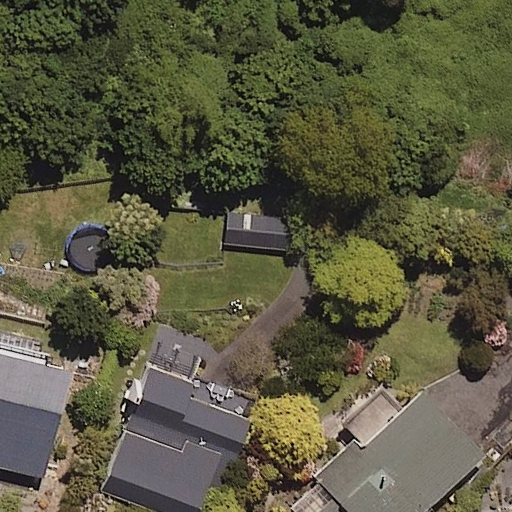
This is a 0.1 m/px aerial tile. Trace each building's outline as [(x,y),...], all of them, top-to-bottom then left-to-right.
[(226,206),(224,240),(281,244),(283,210),(226,206)] [(0,456),(41,465),(64,351),(0,337),(0,456)] [(191,370),(144,353),(97,481),(181,511),(191,511),(206,472),(223,478),(249,409),(186,386),(191,370)] [(419,511),(486,436),(415,374),(397,395),(379,379),(344,420),(351,426),(281,507),(286,511),(419,511)] [(451,509),(451,511),(511,511),(511,510),(502,511),(500,511),(499,501),(451,509)]
